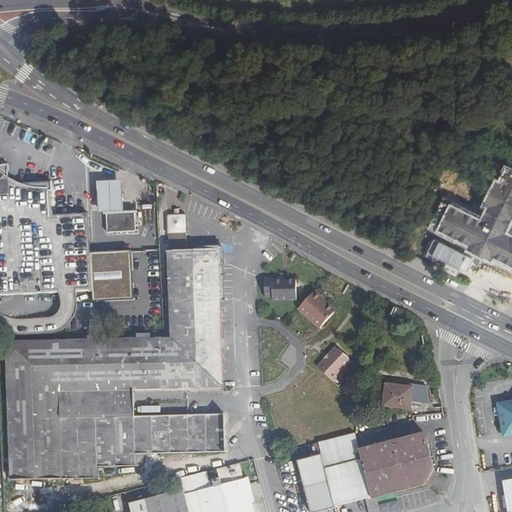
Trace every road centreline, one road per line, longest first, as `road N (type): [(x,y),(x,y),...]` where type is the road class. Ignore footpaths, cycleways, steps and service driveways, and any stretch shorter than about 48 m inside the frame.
road 1 (primary): [(480,310),(88,110),(0,50)]
road 2 (primary): [(0,94),(119,147),(470,330)]
road 3 (secondary): [(228,32),(415,34),(504,0)]
road 4 (secondary): [(228,32),(121,1),(0,4)]
road 5 (secondary): [(0,35),(58,17),(228,32)]
road 6 (unclassified): [(471,503),(452,376),(470,330)]
